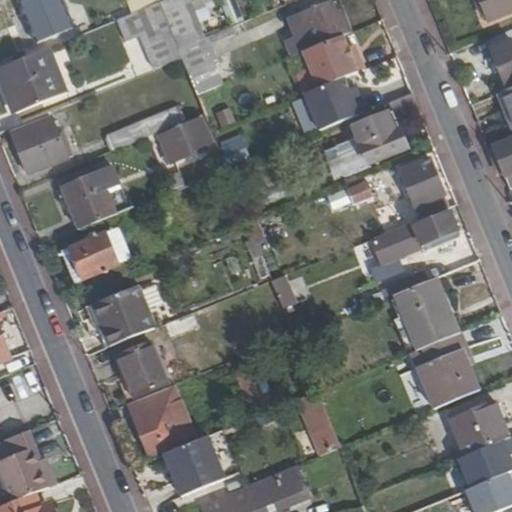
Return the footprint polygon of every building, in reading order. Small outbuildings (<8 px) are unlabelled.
[(74,31),(60,0),(24,0),(26,3),(20,6),(36,46),(74,31)] [(110,0),(119,21),(131,16),(124,0),(110,0)] [(124,0),(131,16),(139,13),(133,0),(124,0)] [(511,12),(511,0),(475,0),(485,24),(511,12)] [(160,7),(181,58),(201,49),(197,40),(190,43),(173,1),(160,7)] [(131,16),(119,21),(128,45),(143,39),(157,72),(170,67),(183,62),(181,58),(160,7),(159,5),(139,13),(131,16)] [(291,62),(348,38),(334,5),(302,18),(308,33),(294,39),(283,44),(291,62)] [(0,32),(9,29),(0,7),(0,32)] [(308,33),(302,18),(288,24),(294,39),(308,33)] [(511,44),(511,32),(486,42),(506,91),(511,88),(511,44)] [(188,75),(199,101),(230,88),(246,81),(228,38),(201,49),(181,58),(183,62),(188,75)] [(48,51),(0,70),(0,80),(15,116),(46,103),(51,115),(71,107),(48,51)] [(183,62),(170,67),(175,80),(178,79),(189,105),(196,102),(185,76),(188,75),(183,62)] [(273,70),(246,81),(230,88),(240,105),(249,99),(265,124),(276,141),(306,121),(294,102),(298,99),(295,94),(290,97),(273,70)] [(359,119),(389,106),(384,94),(378,97),(373,83),(341,96),(349,114),(356,111),(359,119)] [(511,91),(498,97),(505,113),(509,111),(511,117),(511,91)] [(203,102),(210,118),(207,119),(219,147),(226,144),(215,116),(220,114),(213,98),(203,102)] [(254,130),(265,124),(249,99),(240,105),(254,130)] [(107,139),(113,154),(186,125),(179,108),(107,139)] [(388,117),(355,131),(370,168),(408,152),(399,130),(394,131),(388,117)] [(53,120),(12,137),(28,176),(70,160),(53,120)] [(202,123),(161,141),(172,168),(191,160),(187,151),(210,141),(202,123)] [(511,144),(496,151),(511,190),(511,144)] [(421,223),(450,211),(430,161),(403,172),(419,211),(402,218),(406,229),(415,225),(421,223)] [(246,165),(231,171),(237,186),(252,180),(246,165)] [(61,190),(79,232),(117,216),(107,193),(119,189),(111,169),(99,174),(61,190)] [(169,180),(174,193),(185,188),(179,176),(169,180)] [(218,181),(227,204),(237,200),(228,177),(218,181)] [(355,207),(373,199),(367,185),(349,192),(355,207)] [(117,216),(129,211),(119,189),(107,193),(117,216)] [(399,232),(373,242),(383,267),(425,250),(428,255),(458,243),(461,238),(452,215),(417,230),(415,225),(406,229),(399,232)] [(263,234),(254,237),(273,283),(282,280),(263,234)] [(70,251),(83,283),(118,268),(105,237),(70,251)] [(75,286),(83,283),(70,251),(62,255),(75,286)] [(397,298),(420,353),(459,337),(437,282),(397,298)] [(145,291),(157,320),(171,315),(159,286),(145,291)] [(91,311),(108,351),(158,330),(142,291),(91,311)] [(280,294),(288,314),(295,311),(287,291),(280,294)] [(0,370),(14,365),(0,331),(0,370)] [(420,353),(416,355),(438,411),(477,395),(461,357),(467,355),(459,337),(420,353)] [(133,405),(169,391),(151,346),(115,361),(133,405)] [(262,400),(250,371),(237,377),(252,414),(265,409),(267,414),(279,409),(273,395),(262,400)] [(416,372),(404,375),(412,406),(424,403),(416,372)] [(188,415),(176,388),(169,391),(133,405),(129,407),(150,458),(184,444),(175,420),(188,415)] [(321,459),(342,451),(318,395),(298,403),(321,459)] [(452,423),(466,458),(510,440),(496,404),(452,423)] [(197,438),(188,415),(175,420),(184,444),(197,438)] [(0,445),(0,481),(10,506),(38,495),(54,488),(44,465),(31,433),(0,445)] [(240,476),(222,434),(169,456),(180,482),(175,484),(182,500),(240,476)] [(511,444),(495,451),(506,478),(511,475),(511,444)] [(507,479),(506,478),(495,451),(481,458),(493,485),(507,479)] [(44,465),(54,488),(61,485),(51,462),(44,465)] [(209,505),(203,507),(204,511),(283,511),(305,503),(292,471),(235,494),(209,505)] [(0,511),(54,511),(52,507),(44,510),(38,495),(10,506),(0,510),(0,511)]
